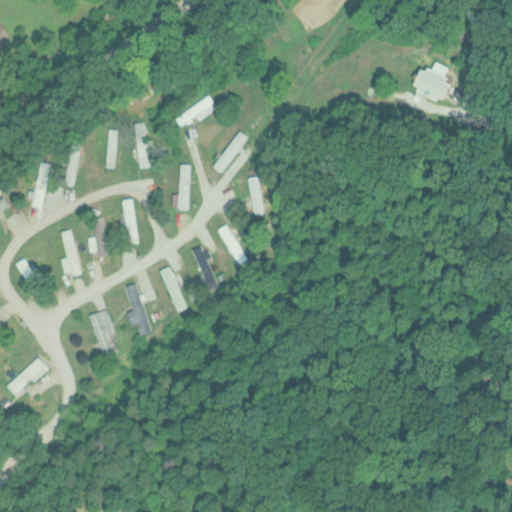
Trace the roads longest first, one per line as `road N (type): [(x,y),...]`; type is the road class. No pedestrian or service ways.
road 1 (residential): [(0,483),(55,425),(68,391),(38,325),(195,228),(219,193)]
road 2 (residential): [(164,248),(137,186),(22,229),(2,254),(1,285),(38,325)]
road 3 (residential): [(203,0),(0,118)]
